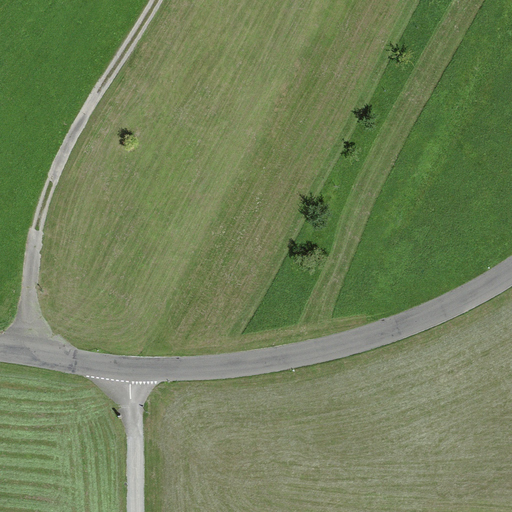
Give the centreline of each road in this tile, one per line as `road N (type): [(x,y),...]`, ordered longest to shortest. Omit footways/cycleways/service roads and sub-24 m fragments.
road 1 (unclassified): [(511,269),(438,311),(365,339),(221,367),(132,369)]
road 2 (track): [(28,352),(38,228),(50,189),(82,119),(157,0)]
road 3 (residential): [(132,369),(136,511)]
road 4 (unclassified): [(132,369),(0,349)]
